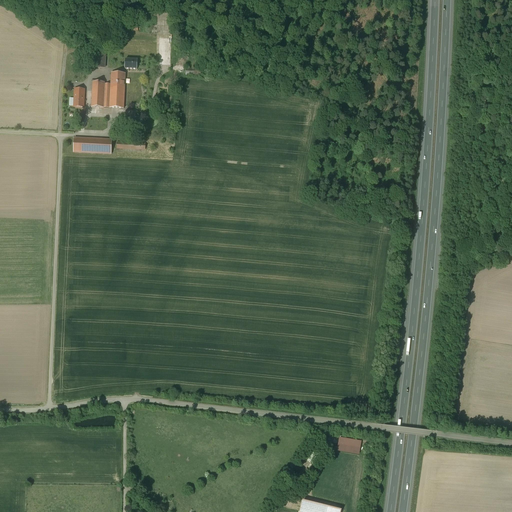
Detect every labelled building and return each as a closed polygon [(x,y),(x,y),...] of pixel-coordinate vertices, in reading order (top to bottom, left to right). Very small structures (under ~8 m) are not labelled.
[(106,48),(94,48),(94,68),(105,68),(106,48)] [(125,60),(125,69),(137,69),(138,60),(125,60)] [(126,74),(111,73),(111,85),(110,95),(125,96),(126,74)] [(110,95),(111,85),(105,85),(105,83),(93,82),(91,108),(124,109),(125,96),(110,95)] [(84,90),(75,90),(74,107),(83,107),(84,90)] [(112,141),(74,139),(74,153),(112,154),(112,141)] [(361,442),(339,439),(338,445),(360,448),(361,442)] [(303,486),(298,494),(301,497),(307,489),(303,486)] [(339,511),(302,503),(300,511),(339,511)]
